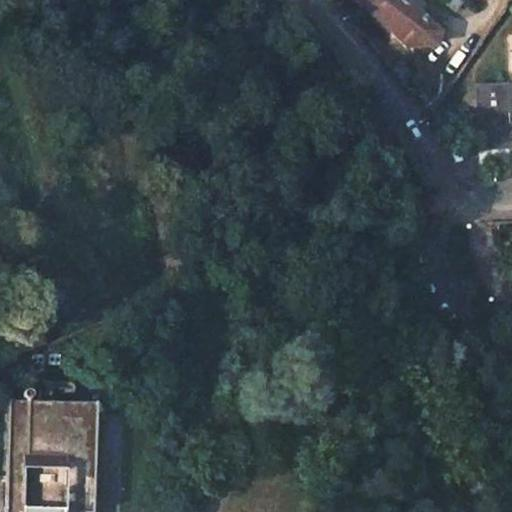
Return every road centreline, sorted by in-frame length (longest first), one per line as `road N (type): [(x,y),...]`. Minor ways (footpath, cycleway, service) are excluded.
road 1 (trunk): [(511,292),(292,511)]
road 2 (residential): [(308,0),(444,184),(471,198),(511,197)]
road 3 (trunk): [(377,511),(511,388)]
